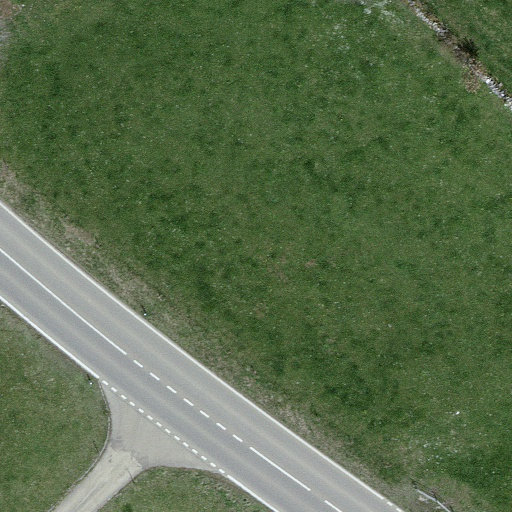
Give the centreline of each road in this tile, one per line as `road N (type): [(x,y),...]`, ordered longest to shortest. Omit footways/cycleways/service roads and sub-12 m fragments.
road 1 (primary): [(0,248),(182,401),(344,511)]
road 2 (track): [(72,511),(182,401)]
